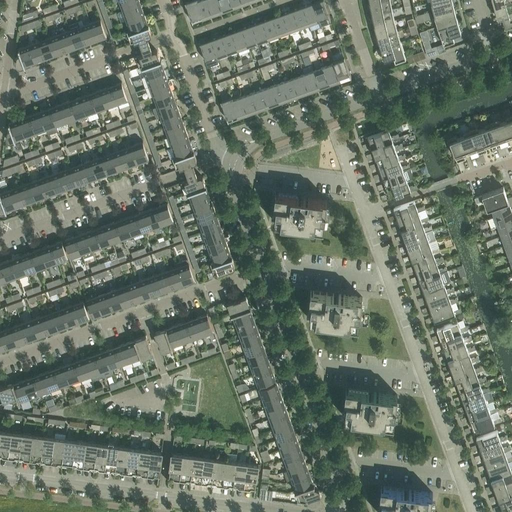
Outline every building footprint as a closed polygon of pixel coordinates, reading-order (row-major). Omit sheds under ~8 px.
[(141,4),(139,0),(121,0),(120,0),(123,11),(141,4)] [(198,0),(197,0),(191,0),(186,2),(193,22),(204,18),(197,0),(198,0)] [(214,14),(208,0),(198,0),(197,0),(198,0),(197,0),(204,18),(214,14)] [(224,11),(219,0),(208,0),(214,14),(224,11)] [(234,7),(231,0),(219,0),(224,11),(234,7)] [(331,19),(324,0),(320,0),(313,3),(319,20),(319,21),(320,23),(331,19)] [(392,9),(390,0),(377,0),(369,2),(372,13),(392,9)] [(453,2),(452,0),(440,0),(431,2),(435,14),(434,14),(455,9),(453,2)] [(511,1),(494,7),(498,18),(502,17),(506,27),(502,29),(511,25),(511,1)] [(319,20),(313,3),(303,6),(310,24),(319,21),(319,23),(320,23),(319,21),(319,20)] [(145,15),(141,4),(123,11),(127,21),(145,15)] [(310,24),(303,6),(293,10),(299,28),(310,24)] [(395,20),(392,9),(372,13),(375,24),(374,24),(374,25),(395,20)] [(456,13),(455,9),(434,14),(438,26),(437,26),(458,20),(456,13)] [(38,16),(36,10),(23,14),(22,21),(38,16)] [(299,28),(293,10),(283,14),(289,31),(299,28)] [(432,18),(430,12),(423,14),(424,20),(432,18)] [(289,31),(283,14),(272,17),(279,35),(289,31)] [(424,20),(423,14),(416,16),(417,22),(424,20)] [(148,25),(145,15),(127,21),(130,30),(127,32),(131,31),(148,25)] [(279,35),(272,17),(262,21),(269,39),(279,35)] [(107,36),(101,18),(90,22),(97,40),(107,36)] [(42,25),(39,19),(33,21),(35,27),(42,25)] [(398,30),(395,20),(374,25),(378,36),(377,36),(398,30)] [(460,27),(458,20),(437,26),(444,44),(455,40),(453,35),(461,32),(460,27)] [(269,39),(262,21),(252,25),(258,42),(269,39)] [(97,40),(90,22),(80,26),(86,43),(97,40)] [(29,29),(27,23),(22,25),(21,32),(29,29)] [(151,34),(151,33),(148,25),(131,31),(127,32),(131,43),(139,40),(141,47),(150,44),(148,37),(150,36),(151,35),(151,34)] [(258,42),(252,25),(242,29),(248,46),(258,42)] [(86,43),(80,26),(70,30),(76,47),(86,43)] [(248,46),(242,29),(232,32),(238,50),(248,46)] [(76,47),(70,30),(60,33),(66,51),(76,47)] [(401,41),(398,30),(377,36),(381,47),(380,47),(381,48),(401,41)] [(238,50),(232,32),(222,36),(228,53),(238,50)] [(66,51),(60,33),(50,37),(56,54),(66,51)] [(222,36),(211,40),(218,57),(219,59),(218,57),(228,53),(222,36)] [(56,54),(50,37),(39,41),(46,58),(56,54)] [(218,57),(211,40),(201,43),(208,63),(219,59),(218,57)] [(46,58),(39,41),(29,44),(36,62),(46,58)] [(402,45),(401,41),(381,48),(385,59),(393,56),(395,62),(406,58),(404,51),(402,45)] [(36,62),(29,44),(19,48),(20,53),(18,54),(17,55),(17,56),(16,62),(16,63),(17,65),(18,66),(19,66),(21,67),(22,66),(36,62)] [(161,59),(158,51),(157,50),(156,50),(155,49),(154,50),(152,50),(151,45),(150,44),(141,47),(142,48),(144,53),(136,56),(140,68),(143,66),(161,59)] [(439,52),(436,46),(426,50),(428,56),(439,52)] [(425,57),(423,51),(413,55),(415,61),(425,57)] [(352,76),(345,58),(344,56),(333,61),(334,63),(335,63),(341,80),(352,76)] [(164,69),(161,59),(143,66),(140,68),(143,66),(147,76),(164,69)] [(335,63),(334,63),(325,66),(331,84),(341,80),(335,63)] [(331,84),(325,66),(314,70),(321,87),(331,84)] [(168,80),(164,69),(147,76),(151,86),(168,80)] [(321,87),(314,70),(304,74),(310,91),(321,87)] [(310,91),(304,74),(294,77),(300,95),(310,91)] [(300,95),(294,77),(284,81),(290,98),(300,95)] [(172,90),(168,80),(151,86),(154,96),(172,90)] [(290,98),(284,81),(274,85),(280,102),(290,98)] [(128,99),(122,82),(111,86),(118,103),(128,99)] [(280,102),(274,85),(263,88),(270,106),(280,102)] [(118,103),(111,86),(101,89),(107,107),(118,103)] [(270,106),(263,88),(253,92),(259,109),(270,106)] [(107,107),(101,89),(91,93),(97,110),(107,107)] [(175,100),(172,90),(154,96),(158,106),(175,100)] [(259,109),(253,92),(243,96),(249,113),(259,109)] [(97,110),(91,93),(81,96),(87,114),(97,110)] [(87,114),(81,96),(71,100),(77,118),(87,114)] [(249,113),(243,96),(234,99),(233,99),(239,117),(249,113)] [(233,99),(234,99),(233,97),(221,101),(228,121),(239,117),(233,99)] [(77,118),(71,100),(60,104),(67,121),(77,118)] [(162,117),(179,110),(175,100),(158,106),(153,108),(157,118),(162,117)] [(68,125),(67,121),(60,104),(50,107),(57,125),(58,128),(60,129),(67,127),(68,125)] [(57,125),(50,107),(40,111),(46,129),(57,125)] [(183,120),(179,110),(162,117),(165,127),(183,120)] [(46,129),(40,111),(30,115),(36,132),(46,129)] [(36,132),(30,115),(20,119),(26,136),(36,132)] [(26,136),(20,119),(9,122),(11,127),(9,128),(8,128),(8,129),(7,130),(7,136),(7,137),(7,139),(8,140),(9,141),(11,141),(12,141),(26,136)] [(186,131),(183,120),(165,127),(169,137),(186,131)] [(510,138),(504,121),(500,122),(499,120),(492,122),(504,154),(507,153),(505,145),(509,143),(507,139),(510,138)] [(504,154),(492,122),(485,125),(486,127),(482,128),(488,145),(491,144),(493,149),(497,147),(500,156),(504,154)] [(488,145),(482,128),(479,130),(478,127),(471,130),(482,162),(486,161),(483,152),(487,151),(486,146),(488,145)] [(372,147),(392,139),(399,137),(398,133),(391,136),(388,128),(368,136),(372,147)] [(482,162),(471,130),(464,132),(465,135),(461,136),(467,153),(470,152),(471,157),(476,155),(479,163),(482,162)] [(173,147),(190,141),(186,131),(169,137),(173,147)] [(467,153),(461,136),(457,137),(456,135),(447,138),(451,149),(453,148),(455,154),(454,154),(457,162),(458,161),(461,170),(464,169),(461,160),(466,159),(464,154),(467,153)] [(375,157),(396,149),(403,147),(402,144),(395,146),(392,139),(372,147),(375,157)] [(150,158),(143,141),(133,145),(139,162),(150,158)] [(194,151),(190,141),(173,147),(176,156),(172,158),(176,157),(194,151)] [(139,162),(133,145),(122,148),(129,166),(139,162)] [(129,166),(122,148),(112,152),(119,170),(129,166)] [(400,160),(407,157),(405,154),(399,156),(396,149),(375,157),(379,167),(400,160)] [(197,160),(197,159),(194,151),(176,157),(172,158),(176,169),(184,166),(186,170),(187,173),(196,170),(193,163),(195,162),(196,162),(196,161),(197,161),(197,160)] [(119,170),(112,152),(102,156),(108,173),(119,170)] [(19,160),(17,154),(4,159),(4,166),(19,160)] [(108,173),(102,156),(92,159),(98,177),(108,173)] [(98,177),(92,159),(82,163),(88,181),(98,177)] [(403,170),(410,167),(409,164),(402,167),(400,160),(379,167),(383,177),(403,170)] [(23,169),(20,163),(14,166),(16,172),(23,169)] [(88,181),(82,163),(72,167),(78,184),(88,181)] [(78,184),(72,167),(61,170),(68,188),(78,184)] [(11,174),(8,168),(3,169),(2,177),(11,174)] [(68,188),(61,170),(51,174),(57,192),(68,188)] [(189,192),(206,185),(203,177),(202,176),(201,176),(201,175),(200,176),(198,176),(197,173),(196,170),(187,173),(188,176),(189,179),(181,182),(185,194),(189,192)] [(407,180),(414,177),(413,174),(406,177),(403,170),(383,177),(386,187),(407,180)] [(57,192),(51,174),(41,178),(47,195),(57,192)] [(47,195),(41,178),(31,182),(37,199),(47,195)] [(411,190),(418,188),(417,184),(410,187),(407,180),(386,187),(390,198),(411,191),(411,190)] [(37,199),(31,182),(21,185),(27,203),(37,199)] [(27,203),(21,185),(10,189),(17,206),(27,203)] [(210,195),(206,185),(189,192),(192,202),(210,195)] [(511,195),(507,198),(503,187),(482,194),(482,195),(475,198),(476,203),(484,200),(487,208),(511,199),(511,195)] [(17,206),(10,189),(0,192),(0,193),(2,198),(0,198),(0,210),(0,211),(2,211),(3,211),(17,206)] [(324,228),(327,199),(276,193),(274,205),(276,205),(274,221),(324,228)] [(214,206),(210,195),(192,202),(196,212),(214,206)] [(511,210),(510,206),(509,204),(511,202),(511,199),(487,208),(487,209),(491,207),(494,216),(511,210)] [(418,211),(425,209),(424,205),(417,208),(414,201),(394,208),(398,219),(418,211)] [(174,220),(168,202),(157,206),(163,224),(174,220)] [(163,224),(157,206),(147,210),(153,227),(163,224)] [(217,216),(216,212),(214,206),(196,212),(200,222),(217,216)] [(153,227),(147,210),(137,214),(143,231),(153,227)] [(511,221),(511,210),(494,216),(495,217),(488,219),(491,228),(498,226),(511,221)] [(422,221),(429,219),(428,216),(421,218),(418,211),(398,219),(401,229),(422,221)] [(143,231),(137,214),(127,217),(133,235),(143,231)] [(221,226),(217,216),(200,222),(203,232),(221,226)] [(133,235),(127,217),(116,221),(123,238),(133,235)] [(123,238),(116,221),(106,225),(113,242),(123,238)] [(426,232),(433,229),(431,226),(424,228),(422,221),(401,229),(405,239),(426,232)] [(511,231),(511,221),(498,226),(501,236),(511,231)] [(113,242),(106,225),(96,228),(102,246),(113,242)] [(225,236),(221,226),(203,232),(207,243),(225,236)] [(102,246),(96,228),(86,232),(92,249),(102,246)] [(505,245),(511,242),(511,231),(501,236),(505,245)] [(92,249),(86,232),(76,236),(82,253),(92,249)] [(429,242),(436,239),(435,236),(428,238),(426,232),(405,239),(409,249),(429,242)] [(82,253),(76,236),(65,239),(72,257),(82,253)] [(228,246),(225,236),(207,243),(211,253),(228,246)] [(69,258),(62,240),(52,244),(58,262),(69,258)] [(433,252),(440,249),(439,246),(432,249),(429,242),(409,249),(412,259),(433,252)] [(58,262),(52,244),(41,248),(48,265),(58,262)] [(232,257),(228,246),(211,253),(214,262),(214,263),(232,257)] [(48,265),(41,248),(31,252),(38,269),(48,265)] [(38,269),(31,252),(21,255),(27,273),(38,269)] [(437,262),(444,260),(442,257),(435,259),(433,252),(412,259),(416,270),(437,262)] [(27,273),(21,255),(11,259),(17,276),(27,273)] [(235,265),(235,264),(232,257),(214,263),(214,262),(210,264),(214,275),(233,268),(234,268),(234,267),(235,266),(235,265)] [(17,276),(11,259),(1,263),(7,280),(17,276)] [(185,284),(195,280),(188,259),(177,262),(179,266),(185,284)] [(440,273),(447,270),(446,267),(439,269),(437,262),(416,270),(420,280),(440,273)] [(185,284),(179,266),(168,270),(175,287),(185,284)] [(175,287),(168,270),(158,273),(165,291),(175,287)] [(165,291),(158,273),(148,277),(154,295),(165,291)] [(444,283),(451,280),(450,277),(443,280),(440,273),(420,280),(423,290),(444,283)] [(154,295),(148,277),(138,281),(144,298),(154,295)] [(144,298),(138,281),(128,284),(134,302),(144,298)] [(448,293),(455,291),(454,287),(447,290),(444,283),(423,290),(427,301),(448,293)] [(134,302),(128,284),(118,288),(124,306),(134,302)] [(124,306),(118,288),(107,292),(114,309),(124,306)] [(361,308),(363,297),(311,290),(309,302),(312,303),(309,319),(359,326),(361,308)] [(114,309),(107,292),(97,295),(104,313),(114,309)] [(451,303),(458,301),(457,297),(450,300),(448,293),(427,301),(431,311),(451,303)] [(104,313),(97,295),(87,299),(93,317),(104,313)] [(250,307),(246,296),(227,303),(231,314),(232,314),(231,314),(250,307)] [(90,318),(84,300),(73,304),(79,322),(90,318)] [(455,313),(462,311),(461,308),(454,310),(451,303),(431,311),(435,321),(455,314),(455,313)] [(79,322),(73,304),(63,308),(69,325),(79,322)] [(254,317),(250,307),(231,314),(232,314),(231,314),(231,315),(232,314),(235,324),(254,317)] [(69,325),(63,308),(53,311),(59,329),(69,325)] [(59,329),(53,311),(43,315),(49,333),(59,329)] [(214,332),(207,313),(197,317),(203,336),(214,332)] [(49,333),(43,315),(32,319),(39,336),(49,333)] [(203,336),(197,317),(187,321),(193,339),(203,336)] [(257,327),(254,317),(235,324),(239,334),(257,327)] [(39,336),(32,319),(22,323),(28,340),(39,336)] [(461,331),(468,329),(467,325),(460,328),(458,320),(437,328),(441,339),(461,331)] [(193,339),(187,321),(176,324),(183,343),(193,339)] [(28,340),(22,323),(12,326),(18,344),(28,340)] [(183,343),(176,324),(166,328),(173,347),(174,347),(174,346),(183,343)] [(18,344),(12,326),(2,330),(8,347),(18,344)] [(261,337),(257,327),(239,334),(242,344),(261,337)] [(173,347),(166,328),(156,332),(163,351),(174,347),(173,347)] [(0,350),(8,347),(2,330),(0,330),(0,350)] [(465,341),(472,339),(471,336),(464,338),(461,331),(441,339),(444,349),(465,341)] [(153,355),(149,344),(146,335),(136,339),(142,358),(142,359),(153,355)] [(265,348),(261,337),(242,344),(246,354),(265,348)] [(142,358),(136,339),(125,343),(132,361),(142,358),(142,359),(142,358)] [(448,359),(469,352),(476,349),(475,346),(468,348),(465,341),(444,349),(448,359)] [(132,361),(125,343),(115,347),(122,365),(132,361)] [(122,365),(115,347),(105,350),(112,369),(122,365)] [(268,358),(265,348),(246,354),(250,364),(268,358)] [(112,369),(105,350),(95,354),(102,372),(112,369)] [(452,369),(472,362),(479,359),(478,356),(471,358),(469,352),(448,359),(452,369)] [(102,372),(95,354),(85,357),(91,376),(102,372)] [(91,376),(85,357),(74,361),(81,380),(91,376)] [(272,368),(268,358),(250,364),(253,375),(272,368)] [(81,380),(74,361),(64,365),(71,383),(81,380)] [(476,372),(483,369),(482,366),(475,369),(472,362),(452,369),(455,379),(476,372)] [(71,383),(64,365),(54,369),(61,387),(71,383)] [(276,379),(272,368),(253,375),(257,385),(276,379)] [(61,387),(54,369),(44,372),(51,391),(61,387)] [(51,391),(44,372),(34,376),(40,394),(51,391)] [(480,382),(487,380),(486,376),(479,379),(476,372),(455,379),(459,390),(480,382)] [(40,394),(34,376),(24,380),(30,398),(40,394)] [(30,398),(24,380),(13,383),(18,396),(11,398),(13,403),(13,404),(30,398)] [(281,392),(277,381),(258,388),(262,399),(281,392)] [(484,393),(491,390),(489,387),(482,389),(480,382),(459,390),(463,400),(484,393)] [(18,396),(13,383),(0,388),(0,400),(4,399),(5,402),(13,403),(11,398),(18,396)] [(394,423),(398,395),(346,388),(344,400),(347,400),(345,417),(394,423)] [(284,402),(281,392),(262,399),(266,409),(284,402)] [(487,403),(494,400),(493,397),(486,399),(484,393),(463,400),(467,410),(487,403)] [(288,412),(284,402),(266,409),(269,419),(288,412)] [(491,413),(498,410),(497,407),(490,410),(487,403),(467,410),(470,420),(491,413)] [(292,422),(288,412),(269,419),(273,429),(292,422)] [(495,423),(502,421),(500,417),(493,420),(491,413),(470,420),(474,431),(495,424),(495,423)] [(295,433),(292,422),(273,429),(277,439),(295,433)] [(9,456),(12,432),(1,430),(0,439),(0,453),(2,454),(3,455),(4,456),(9,456)] [(501,441),(508,438),(507,435),(500,438),(497,430),(476,437),(480,448),(501,441)] [(20,456),(23,433),(12,432),(9,456),(14,457),(15,457),(16,456),(20,456)] [(30,459),(33,434),(23,433),(20,456),(23,457),(24,457),(24,458),(25,458),(30,459)] [(299,443),(295,433),(277,439),(280,450),(299,443)] [(41,459),(44,436),(33,434),(30,459),(35,460),(36,460),(37,459),(41,459)] [(52,462),(55,437),(44,436),(41,459),(45,460),(46,461),(52,462)] [(62,462),(66,439),(55,437),(52,462),(57,463),(58,462),(59,462),(59,461),(62,462)] [(73,463),(76,440),(66,439),(62,462),(73,463)] [(84,466),(87,441),(76,440),(73,463),(77,464),(78,465),(79,465),(84,466)] [(95,466),(98,443),(87,441),(84,466),(89,467),(90,467),(90,466),(91,466),(95,466)] [(505,451),(511,448),(510,445),(503,448),(501,441),(480,448),(484,459),(505,451)] [(105,469),(108,444),(98,443),(95,466),(98,467),(99,467),(99,468),(100,468),(105,469)] [(303,453),(299,443),(280,450),(284,460),(303,453)] [(116,469),(119,446),(108,444),(105,469),(110,470),(111,469),(112,469),(113,468),(116,469)] [(127,472),(130,447),(119,446),(116,469),(119,469),(120,470),(121,471),(127,472)] [(137,472),(140,448),(130,447),(127,472),(132,472),(133,472),(134,471),(137,472)] [(148,474),(151,450),(140,448),(137,472),(141,472),(142,473),(142,474),(143,474),(148,474)] [(159,474),(162,451),(151,450),(148,474),(153,475),(154,475),(155,474),(160,475),(160,474),(159,474)] [(508,461),(511,459),(511,456),(507,458),(505,451),(484,459),(488,469),(508,461)] [(180,479),(183,454),(172,453),(169,475),(168,475),(168,476),(173,476),(173,477),(174,478),(175,478),(180,479)] [(306,463),(303,453),(284,460),(288,470),(306,463)] [(191,479),(194,455),(183,454),(180,479),(185,479),(186,479),(187,478),(188,478),(191,479)] [(201,481),(205,457),(194,455),(191,479),(194,479),(195,479),(195,480),(196,480),(196,481),(201,481)] [(212,481),(215,458),(205,457),(201,481),(207,482),(208,482),(208,481),(209,481),(212,481)] [(223,484),(226,460),(215,458),(212,481),(216,482),(217,483),(218,483),(223,484)] [(234,484),(237,461),(226,460),(223,484),(228,485),(229,485),(230,484),(231,484),(234,484)] [(244,487),(248,462),(237,461),(234,484),(237,485),(238,485),(238,486),(239,486),(244,487)] [(511,471),(511,467),(511,468),(508,461),(488,469),(491,479),(511,471)] [(255,487),(259,464),(248,462),(244,487),(250,488),(250,487),(251,487),(252,487),(258,487),(255,487)] [(291,480),(310,474),(306,463),(288,470),(284,471),(288,482),(291,480)] [(511,471),(491,479),(495,489),(511,482),(511,471)] [(314,484),(310,474),(291,480),(295,491),(296,490),(314,484)] [(511,482),(495,489),(499,499),(511,494),(511,482)] [(317,488),(315,488),(314,484),(296,490),(295,491),(296,490),(299,499),(299,500),(312,501),(314,501),(315,501),(317,501),(318,500),(319,499),(320,497),(320,496),(320,494),(320,492),(319,491),(318,489),(317,488)] [(430,511),(431,504),(433,493),(381,486),(380,498),(382,498),(381,506),(380,511),(430,511)] [(266,500),(268,488),(261,487),(259,499),(266,500)] [(511,494),(499,499),(502,510),(511,506),(511,494)]
